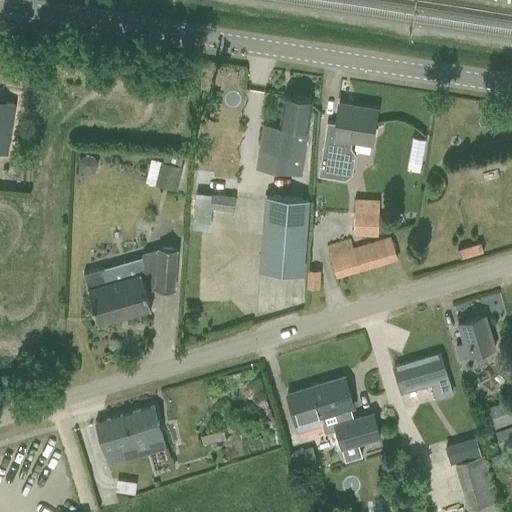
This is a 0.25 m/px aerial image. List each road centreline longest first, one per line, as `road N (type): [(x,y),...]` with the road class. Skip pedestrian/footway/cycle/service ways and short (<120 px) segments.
road 1 (unclassified): [(0,419),(511,263)]
road 2 (tertiary): [(511,87),(0,7)]
